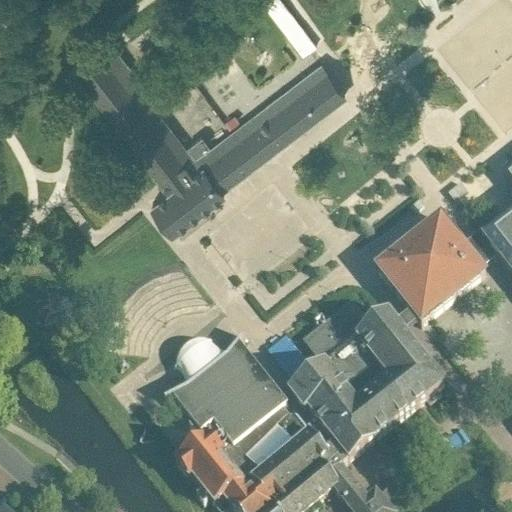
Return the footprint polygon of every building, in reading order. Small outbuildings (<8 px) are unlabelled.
[(283,0),(261,0),(300,56),(315,46),(283,0)] [(128,71),(131,68),(118,51),(83,78),(163,183),(155,186),(160,197),(153,203),(174,231),(224,193),(222,190),(320,115),(325,122),(348,105),(343,98),(346,96),(322,65),(197,161),(128,71)] [(235,114),(225,122),(230,128),(240,121),(235,114)] [(479,235),(461,249),(480,273),(497,259),(511,277),(511,178),(508,181),(511,185),(511,217),(483,240),(479,235)] [(441,223),(377,274),(422,331),(486,280),(480,273),(461,249),(441,223)] [(312,511),(313,511),(333,495),(344,508),(345,509),(347,511),(390,511),(385,506),(400,494),(390,483),(368,503),(362,495),(360,493),(343,472),(379,443),(388,455),(395,449),(385,438),(427,404),(430,408),(442,399),(439,395),(446,389),(389,318),(372,332),(350,305),(327,323),(324,319),(316,326),(318,329),(299,344),(321,372),(289,398),(305,418),(308,416),(319,429),(310,437),(294,417),(290,420),(283,413),(288,409),(240,348),(246,341),(245,340),(227,361),(193,388),(188,392),(164,404),(164,406),(173,401),(192,426),(189,429),(203,445),(178,465),(179,466),(176,469),(190,486),(193,483),(215,511),(312,511)]
